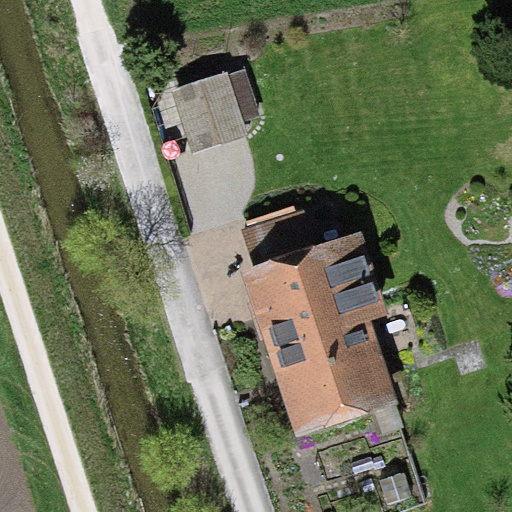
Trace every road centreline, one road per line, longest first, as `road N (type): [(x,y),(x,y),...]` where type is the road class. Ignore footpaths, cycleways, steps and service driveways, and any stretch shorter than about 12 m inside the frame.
road 1 (residential): [(254,511),(88,0)]
road 2 (unclassified): [(0,243),(85,511)]
